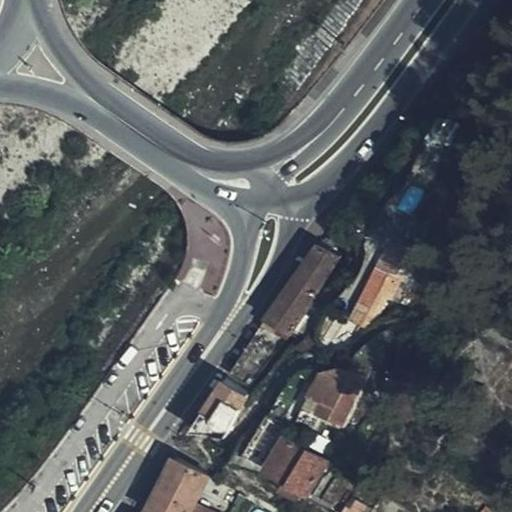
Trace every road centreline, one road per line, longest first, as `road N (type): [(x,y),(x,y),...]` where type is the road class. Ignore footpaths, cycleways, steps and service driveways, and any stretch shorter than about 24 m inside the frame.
road 1 (tertiary): [(305,208),(382,119),(466,0)]
road 2 (tertiary): [(241,303),(92,511)]
road 3 (tertiary): [(362,86),(288,146),(205,172)]
road 4 (tertiary): [(362,86),(312,150),(263,195)]
road 5 (tertiary): [(113,110),(38,0)]
